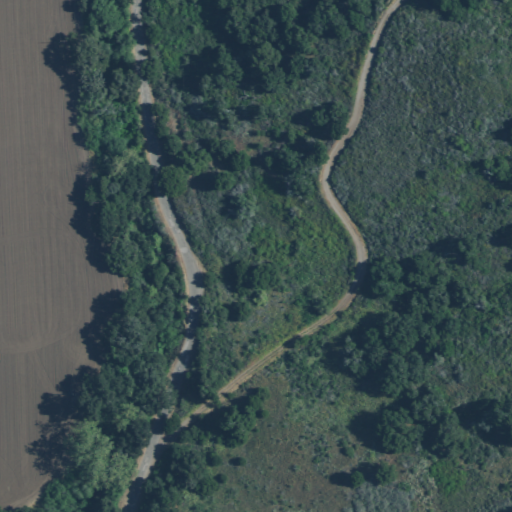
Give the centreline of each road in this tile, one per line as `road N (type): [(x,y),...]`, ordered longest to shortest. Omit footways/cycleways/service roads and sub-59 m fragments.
road 1 (track): [(19,511),(102,391),(120,285),(83,143),(76,0)]
road 2 (residential): [(126,511),(173,379),(191,297),(181,243),(157,188),(134,0)]
